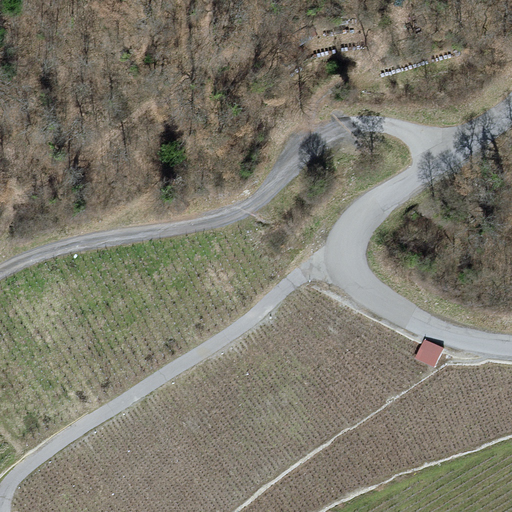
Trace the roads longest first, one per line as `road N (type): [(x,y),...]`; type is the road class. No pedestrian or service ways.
road 1 (unclassified): [(347,256),(304,272),(250,318),(39,457),(13,479),(2,511)]
road 2 (track): [(322,134),(231,219),(88,243),(0,270)]
road 3 (unclassified): [(511,346),(403,317),(368,293),(347,256)]
road 4 (track): [(322,134),(351,87),(425,41)]
road 5 (unclassified): [(347,256),(366,213),(441,155)]
road 6 (unclassified): [(441,155),(421,140),(361,126),(322,134)]
